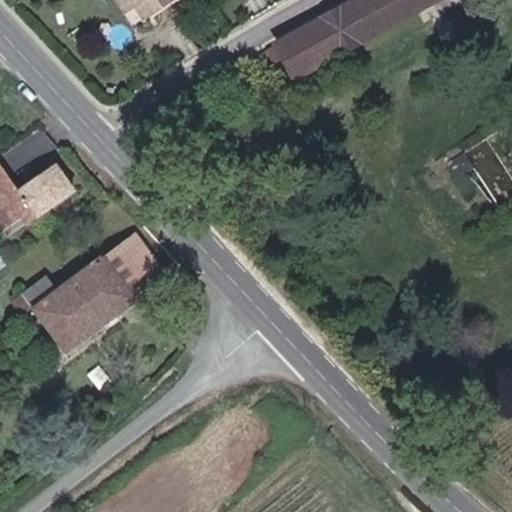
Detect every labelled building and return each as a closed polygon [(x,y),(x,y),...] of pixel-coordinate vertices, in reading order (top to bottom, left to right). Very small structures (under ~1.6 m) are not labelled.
[(126,0),(143,23),(156,14),(145,0),(126,0)] [(145,0),(156,14),(174,0),(145,0)] [(341,0),(341,1),(265,44),(285,79),(423,0),(341,0)] [(78,186),(59,158),(0,199),(0,218),(6,226),(23,214),(28,221),(78,186)] [(23,214),(6,226),(10,233),(28,221),(23,214)] [(129,230),(107,246),(141,294),(164,277),(129,230)] [(55,284),(46,272),(24,288),(67,348),(141,294),(107,246),(55,284)]
